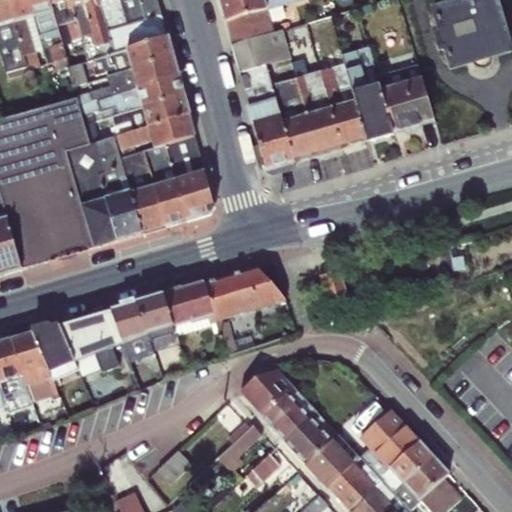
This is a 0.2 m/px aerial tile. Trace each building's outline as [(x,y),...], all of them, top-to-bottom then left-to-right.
[(7,0),(0,0),(0,50),(8,80),(28,76),(29,69),(7,0)] [(28,0),(7,0),(29,69),(41,66),(36,54),(44,51),(28,0)] [(49,0),(28,0),(44,51),(51,74),(66,68),(70,67),(63,44),(49,0)] [(70,0),(49,0),(63,44),(82,38),(70,0)] [(99,0),(70,0),(82,38),(92,35),(94,44),(90,45),(88,39),(83,41),(89,61),(93,60),(168,38),(164,16),(146,21),(128,26),(109,31),(99,0)] [(119,0),(99,0),(109,31),(128,26),(119,0)] [(139,0),(119,0),(128,26),(146,21),(139,0)] [(139,0),(146,21),(164,16),(159,0),(139,0)] [(304,0),(218,0),(232,46),(274,34),(268,11),(305,0),(304,0)] [(462,0),(431,9),(437,30),(432,31),(439,55),(447,53),(452,70),(473,64),(474,66),(474,65),(477,69),(478,70),(479,70),(480,70),(488,67),(489,67),(490,65),(490,64),(491,61),(491,59),(511,53),(496,0),(479,0),(463,5),(462,0)] [(274,34),(232,46),(259,147),(264,166),(272,171),(295,163),(272,86),(266,66),(291,60),(283,31),(274,34)] [(168,38),(93,60),(98,79),(173,58),(168,38)] [(393,135),(377,79),(368,48),(342,57),(344,65),(367,142),(393,135)] [(173,58),(98,79),(98,81),(107,79),(110,87),(75,97),(75,98),(77,105),(179,77),(173,58)] [(70,67),(66,68),(72,86),(87,82),(83,63),(70,67)] [(344,65),(320,72),(343,149),(367,142),(344,65)] [(418,66),(377,79),(393,135),(394,135),(393,132),(401,129),(402,132),(407,134),(416,132),(419,127),(434,123),(418,66)] [(320,72),(297,79),(319,156),(343,149),(320,72)] [(179,77),(77,105),(81,117),(100,113),(101,120),(110,117),(184,96),(179,77)] [(297,79),(272,86),(295,163),(319,156),(297,79)] [(184,96),(110,117),(113,127),(110,128),(113,138),(189,116),(184,96)] [(75,98),(0,120),(0,194),(22,271),(93,250),(65,153),(67,152),(89,145),(81,117),(77,105),(75,98)] [(113,138),(89,145),(67,152),(65,153),(93,250),(143,235),(166,228),(144,152),(122,159),(120,160),(117,153),(151,144),(153,150),(165,146),(195,138),(189,116),(113,138)] [(195,138),(165,146),(175,181),(193,176),(205,172),(195,138)] [(153,150),(144,152),(166,228),(187,222),(175,181),(165,146),(153,150)] [(264,166),(259,147),(253,148),(259,171),(266,174),(272,177),(297,170),(295,163),(272,171),(264,166)] [(193,176),(175,181),(187,222),(210,216),(211,216),(215,208),(214,208),(205,172),(193,176)] [(0,194),(0,277),(22,271),(0,194)] [(256,269),(205,285),(217,325),(227,356),(239,353),(228,321),(286,302),(285,300),(258,270),(256,269)] [(205,285),(164,297),(174,332),(176,338),(217,325),(205,285)] [(164,297),(137,304),(149,341),(174,332),(164,297)] [(137,304),(111,312),(130,364),(154,355),(149,341),(137,304)] [(111,312),(59,327),(79,372),(81,378),(99,370),(103,378),(116,372),(120,381),(134,375),(130,364),(111,312)] [(59,327),(33,335),(53,383),(79,372),(59,327)] [(33,335),(10,342),(30,406),(58,396),(53,383),(33,335)] [(10,342),(0,344),(0,384),(6,406),(9,414),(30,406),(10,342)] [(247,393),(270,417),(301,388),(282,369),(261,380),(247,393)] [(270,417),(292,441),(323,412),(301,388),(270,417)] [(328,431),(335,425),(323,412),(292,441),(314,465),(339,443),(328,431)] [(380,451),(369,461),(387,481),(402,497),(441,460),(397,413),(370,440),(380,451)] [(259,428),(254,423),(219,456),(223,460),(240,445),(259,428)] [(259,428),(240,445),(249,455),(271,435),(261,425),(259,428)] [(339,443),(314,465),(336,488),(367,460),(346,437),(339,443)] [(187,452),(167,471),(179,484),(200,464),(187,452)] [(287,466),(277,455),(260,471),(270,481),(287,466)] [(336,488),(357,511),(387,481),(369,461),(367,460),(336,488)] [(411,507),(416,511),(418,511),(429,503),(437,511),(452,511),(465,501),(447,482),(455,475),(441,460),(402,497),(411,507)] [(357,511),(358,511),(404,511),(411,507),(402,497),(387,481),(357,511)] [(305,511),(309,511),(327,496),(319,487),(299,505),(305,511)] [(122,498),(128,511),(152,511),(142,490),(122,498)]
